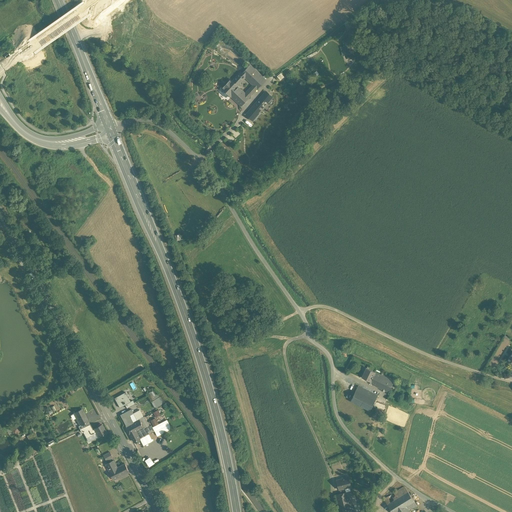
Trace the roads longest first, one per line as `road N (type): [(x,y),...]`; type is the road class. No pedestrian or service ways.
road 1 (unclassified): [(109,128),(154,121),(199,159),(312,341),(331,358),(337,417),(397,477),(452,511)]
road 2 (primary): [(109,128),(191,331),(236,511)]
road 3 (residential): [(0,212),(158,511)]
road 4 (track): [(511,379),(448,364),(329,306),(299,313)]
road 5 (track): [(335,511),(330,469),(284,353),(287,342),(312,341)]
road 6 (primary): [(58,0),(109,128)]
